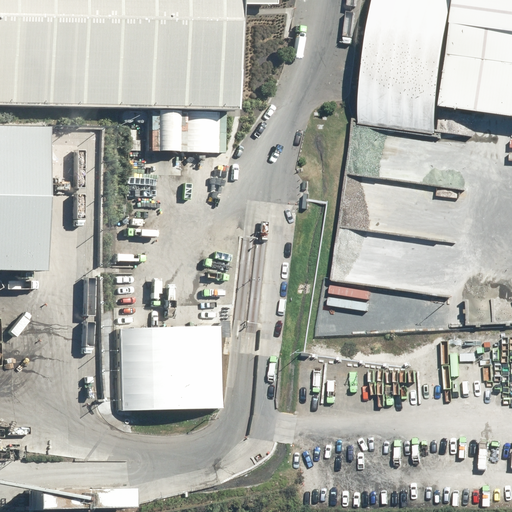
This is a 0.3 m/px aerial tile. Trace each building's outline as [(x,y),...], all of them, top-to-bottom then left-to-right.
[(0,0),(0,97),(235,102),(236,2),(271,2),(270,0),(0,0)] [(445,106),(460,0),(376,0),(362,115),(444,126),(445,106)] [(511,0),(460,0),(445,106),(511,115),(511,0)] [(0,276),(46,276),(46,121),(0,120),(0,276)] [(89,157),(70,155),(69,164),(78,164),(77,172),(87,173),(89,157)] [(140,218),(141,199),(130,199),(130,217),(140,218)] [(82,248),(62,246),(61,256),(81,257),(82,248)] [(93,329),(100,420),(206,413),(200,322),(93,329)] [(22,491),(22,511),(115,511),(115,490),(22,491)]
